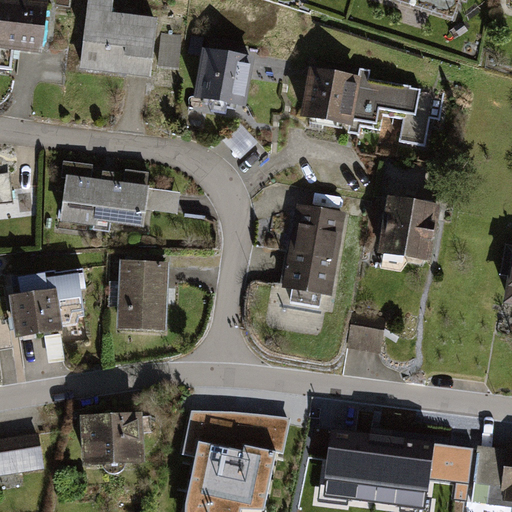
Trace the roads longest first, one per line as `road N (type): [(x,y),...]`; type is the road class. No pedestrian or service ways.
road 1 (residential): [(227,374),(240,238),(234,200),(211,172),(171,154),(0,130)]
road 2 (residential): [(227,374),(511,409)]
road 3 (residential): [(0,400),(227,374)]
